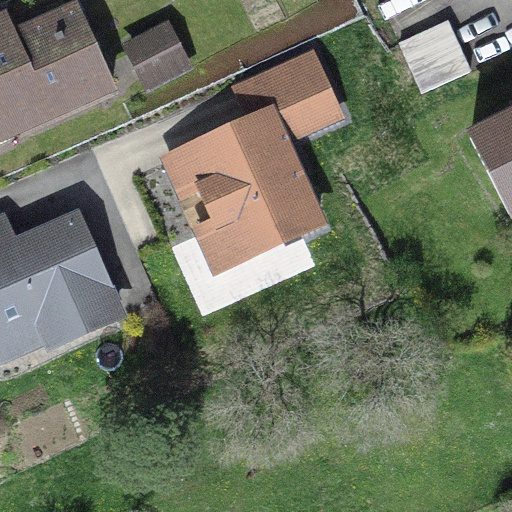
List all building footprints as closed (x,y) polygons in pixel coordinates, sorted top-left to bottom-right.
[(0,132),(105,85),(107,88),(111,86),(77,11),(14,39),(6,21),(0,23),(0,132)] [(447,23),(399,45),(421,94),(469,72),(447,23)] [(166,26),(129,46),(147,87),(184,68),(166,26)] [(311,58),(251,85),(265,117),(194,149),(210,185),(201,189),(216,221),(198,230),(216,271),(317,225),(295,178),(302,175),(286,140),(337,117),(311,58)] [(508,215),(511,212),(511,116),(469,138),(508,215)] [(0,331),(39,314),(51,344),(115,316),(75,223),(0,255),(0,331)]
